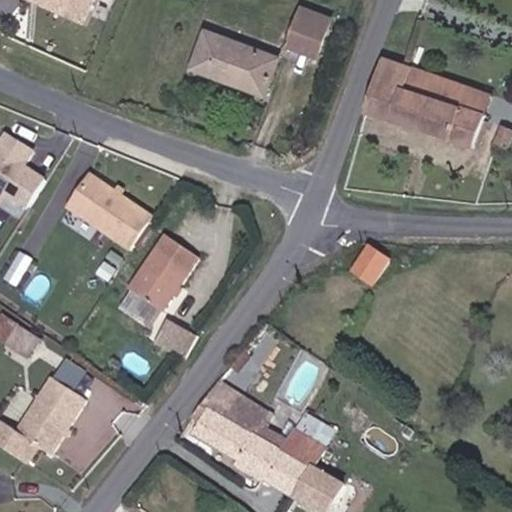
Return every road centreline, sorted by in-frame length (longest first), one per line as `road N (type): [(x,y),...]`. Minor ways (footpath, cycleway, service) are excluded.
road 1 (unclassified): [(313,204),(300,240),(84,511)]
road 2 (unclassified): [(0,81),(313,204)]
road 3 (unclassified): [(385,0),(313,204)]
road 4 (unclassified): [(313,204),(408,226),(511,225)]
